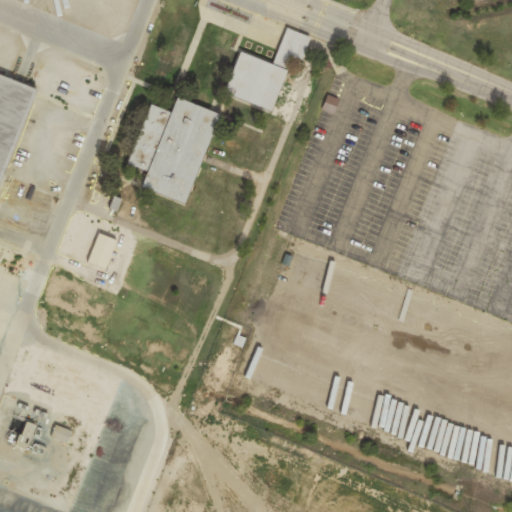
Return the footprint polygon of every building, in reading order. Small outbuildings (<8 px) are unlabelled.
[(310,35),(286,27),(274,63),(239,51),(225,94),(273,110),(291,57),(302,61),(310,35)] [(0,79),(35,94),(0,179),(0,79)] [(322,108),(334,113),(340,99),(328,94),(322,108)] [(129,164),(148,171),(142,188),(188,204),(219,112),(177,97),(172,111),(150,103),(129,164)] [(88,262),(106,268),(117,239),(99,233),(88,262)] [(72,431),(56,424),(51,436),(67,443),(72,431)]
